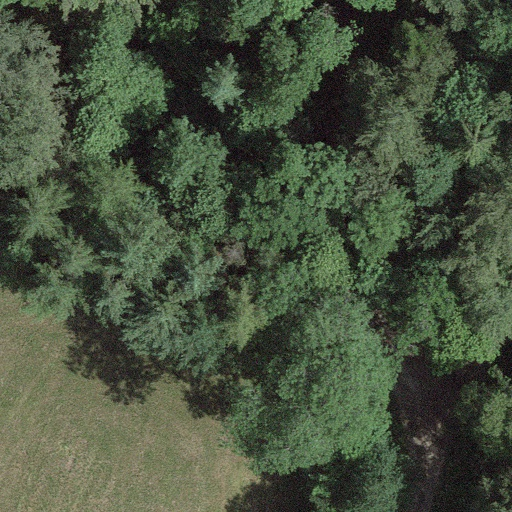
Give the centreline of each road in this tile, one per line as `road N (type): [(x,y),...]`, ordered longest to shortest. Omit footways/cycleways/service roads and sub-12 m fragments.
road 1 (track): [(440,417),(368,322),(338,237),(335,188),(354,0)]
road 2 (track): [(420,511),(440,417),(511,296)]
